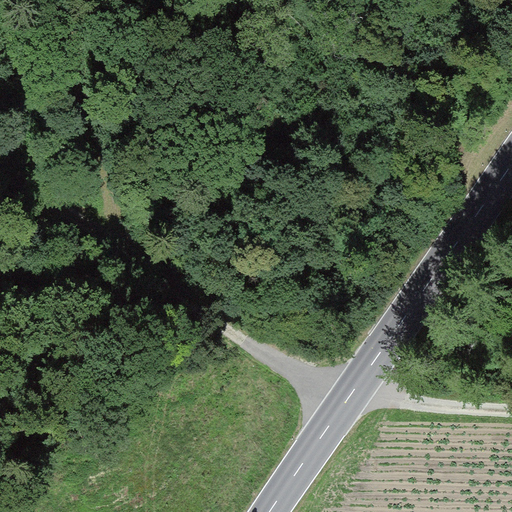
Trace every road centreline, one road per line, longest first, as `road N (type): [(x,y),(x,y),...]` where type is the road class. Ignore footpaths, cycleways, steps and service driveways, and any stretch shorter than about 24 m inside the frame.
road 1 (track): [(0,179),(270,359),(389,400),(511,410)]
road 2 (tertiary): [(511,166),(273,511)]
road 3 (track): [(118,263),(69,0)]
